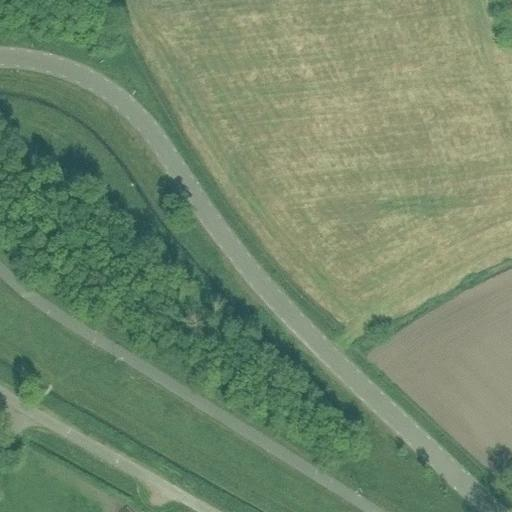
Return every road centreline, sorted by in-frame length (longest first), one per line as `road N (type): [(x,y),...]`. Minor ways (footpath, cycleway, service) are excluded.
road 1 (unclassified): [(493,511),(274,297),(129,107),(65,68),(0,58)]
road 2 (unclassified): [(209,511),(0,393)]
